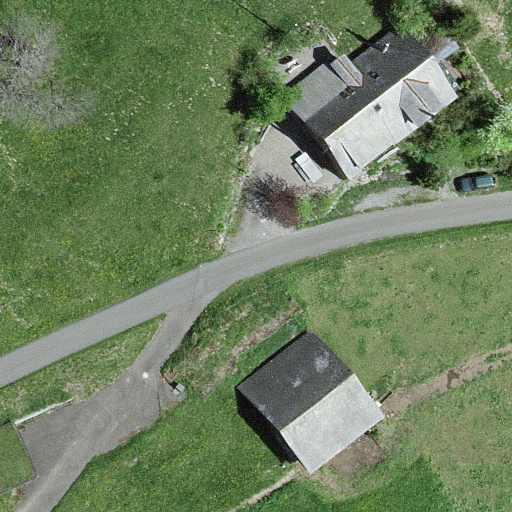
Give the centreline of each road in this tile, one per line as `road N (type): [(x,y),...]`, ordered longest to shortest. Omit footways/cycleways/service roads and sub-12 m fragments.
road 1 (tertiary): [(511,206),(311,242),(0,375)]
road 2 (track): [(191,289),(191,307),(38,511)]
